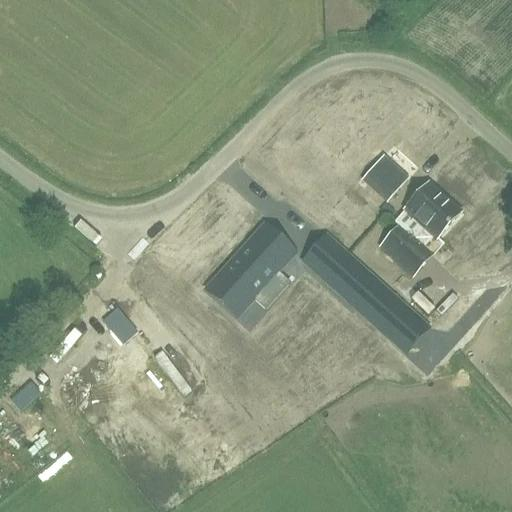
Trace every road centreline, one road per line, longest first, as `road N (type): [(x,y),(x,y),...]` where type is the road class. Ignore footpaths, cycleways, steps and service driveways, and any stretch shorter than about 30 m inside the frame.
road 1 (unclassified): [(511,154),(424,76),(370,60),(303,79),(206,176),(146,214),(103,215),(62,200),(0,156)]
road 2 (track): [(0,389),(122,263),(124,217)]
